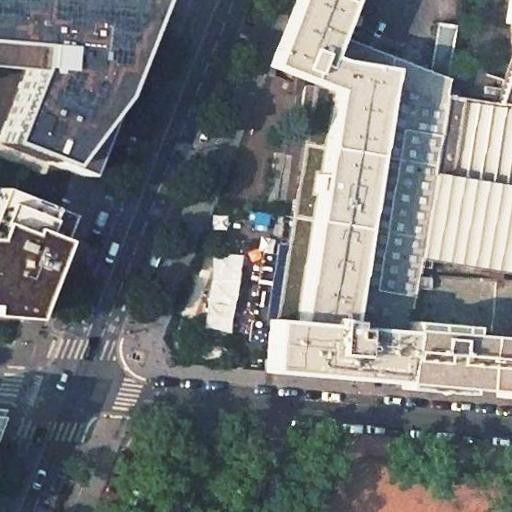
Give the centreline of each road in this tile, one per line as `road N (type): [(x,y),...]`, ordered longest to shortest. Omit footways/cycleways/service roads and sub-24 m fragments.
road 1 (unclassified): [(511,427),(71,385)]
road 2 (secondary): [(71,385),(221,0)]
road 3 (secondary): [(21,511),(71,385)]
